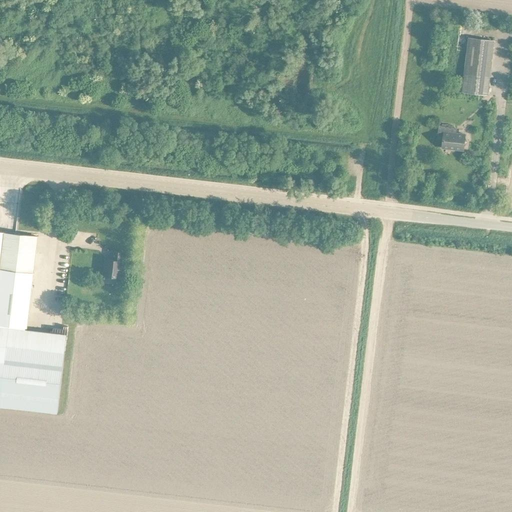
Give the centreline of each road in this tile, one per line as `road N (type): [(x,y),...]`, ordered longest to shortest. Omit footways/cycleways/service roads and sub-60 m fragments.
road 1 (track): [(412,0),(353,511)]
road 2 (unclassified): [(511,231),(0,173)]
road 3 (track): [(341,477),(369,215)]
